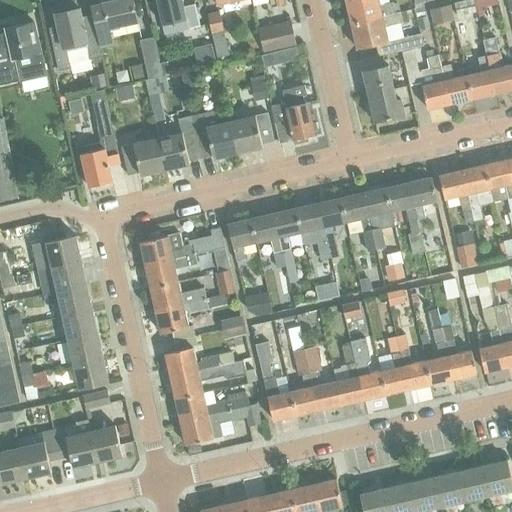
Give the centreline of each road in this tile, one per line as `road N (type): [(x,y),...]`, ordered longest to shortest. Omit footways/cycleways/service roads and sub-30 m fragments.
road 1 (residential): [(163,480),(511,402)]
road 2 (residential): [(163,480),(100,220)]
road 3 (residential): [(351,159),(100,220)]
road 4 (residential): [(511,123),(351,159)]
road 5 (residential): [(312,0),(351,159)]
road 6 (residential): [(20,511),(163,480)]
